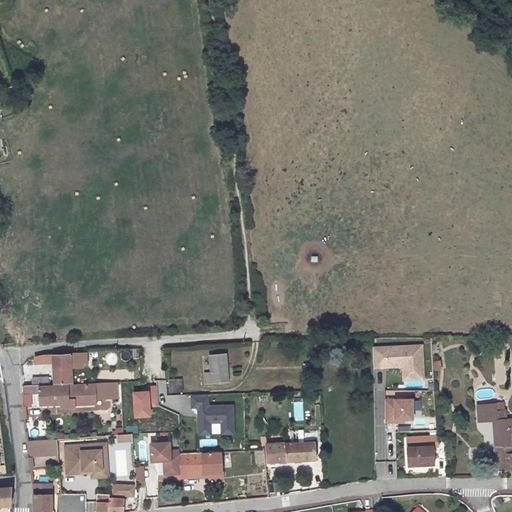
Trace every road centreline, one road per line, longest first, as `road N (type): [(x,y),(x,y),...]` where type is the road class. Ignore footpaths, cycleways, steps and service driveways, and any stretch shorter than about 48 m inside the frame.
road 1 (unclassified): [(188,511),(383,485),(475,484)]
road 2 (residential): [(7,359),(31,349),(249,333)]
road 3 (residential): [(19,511),(7,359)]
